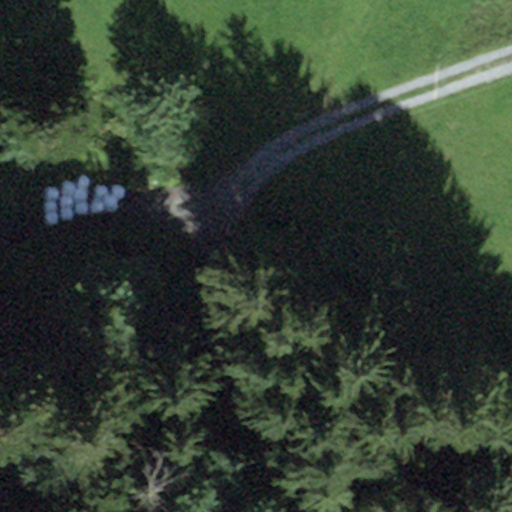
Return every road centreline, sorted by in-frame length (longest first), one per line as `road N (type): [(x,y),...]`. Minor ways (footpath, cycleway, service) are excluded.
road 1 (track): [(413,511),(357,479),(247,384),(206,228),(298,150),(511,68)]
road 2 (track): [(206,228),(0,242)]
